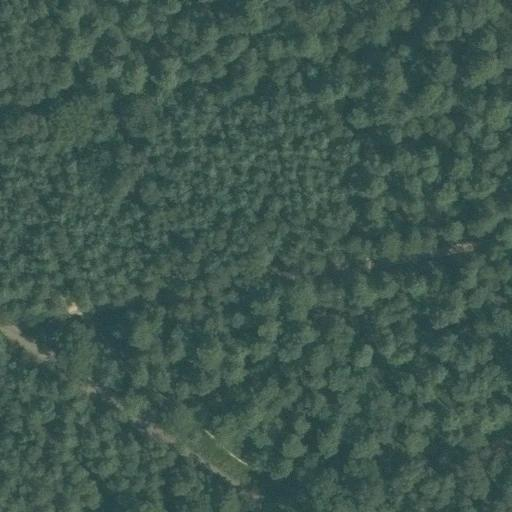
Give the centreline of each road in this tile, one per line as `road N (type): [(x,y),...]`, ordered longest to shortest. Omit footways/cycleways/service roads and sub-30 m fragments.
road 1 (track): [(272,511),(0,323)]
road 2 (track): [(101,306),(319,267)]
road 3 (track): [(319,267),(511,235)]
